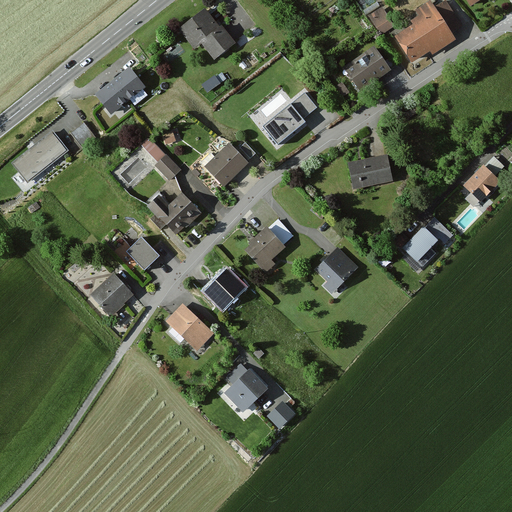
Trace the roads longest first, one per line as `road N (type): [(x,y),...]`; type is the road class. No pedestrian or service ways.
road 1 (residential): [(121,350),(167,284),(258,189),(511,17)]
road 2 (primary): [(0,125),(157,0)]
road 3 (track): [(0,509),(55,449),(121,350)]
